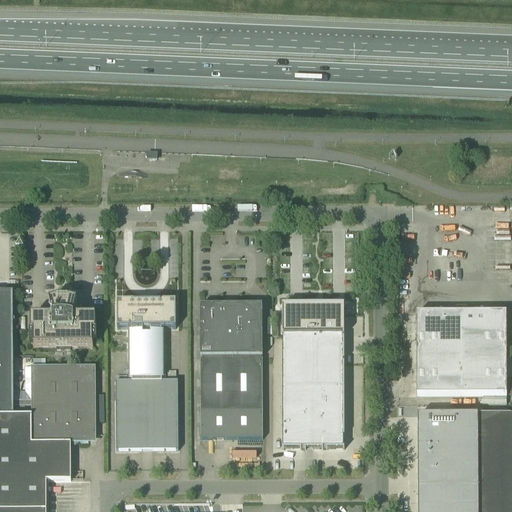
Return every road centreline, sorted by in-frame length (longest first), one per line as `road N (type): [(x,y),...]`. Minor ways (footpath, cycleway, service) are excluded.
road 1 (unclassified): [(380,486),(376,214),(0,218)]
road 2 (motorway): [(511,53),(0,31)]
road 3 (motorway): [(0,57),(511,78)]
road 4 (unclassified): [(107,511),(114,490),(380,486)]
